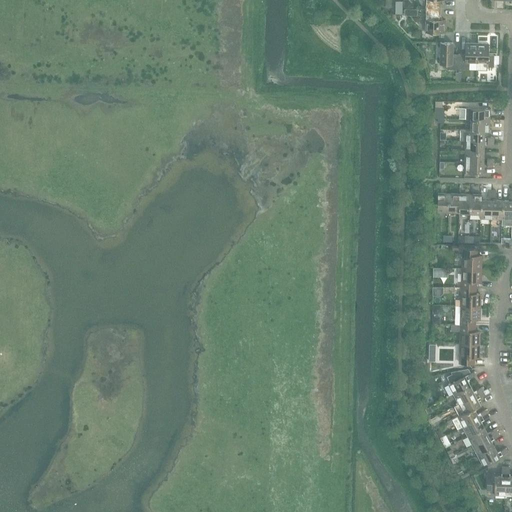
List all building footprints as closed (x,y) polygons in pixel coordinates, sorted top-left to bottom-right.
[(425,0),(425,9),(440,9),(440,0),(425,0)] [(440,20),(440,9),(425,9),(425,32),(445,32),(445,20),(440,20)] [(458,69),(459,54),(452,54),(452,42),(440,42),(439,63),(446,63),(446,69),(458,69)] [(476,63),(477,43),(465,43),(465,54),(459,54),(458,69),(469,69),(469,62),(476,63)] [(477,43),(476,63),(483,63),(483,65),(484,67),(498,67),(499,55),(494,55),(488,55),(488,44),(477,43)] [(444,107),(434,107),(435,118),(437,118),(443,118),(444,107)] [(471,108),(471,119),(490,119),(490,108),(471,108)] [(490,130),(490,119),(471,119),(470,129),(470,130),(484,130),(490,130)] [(470,130),(470,129),(459,129),(459,140),(465,140),(484,141),(484,130),(470,130)] [(483,151),(484,141),(465,140),(465,151),(483,151)] [(483,162),(483,151),(465,151),(465,162),(483,162)] [(483,173),(483,162),(465,162),(464,173),(483,173)] [(448,212),(448,193),(438,192),(437,212),(448,212)] [(459,212),(459,193),(448,193),(448,212),(459,212)] [(470,213),(470,193),(459,193),(459,212),(470,213)] [(481,199),(481,193),(470,193),(470,213),(480,213),(481,213),(481,199)] [(492,200),(481,199),(481,213),(480,213),(480,218),(491,218),(492,200)] [(511,199),(502,200),(502,219),(511,218),(511,199)] [(502,219),(502,200),(492,200),(491,218),(502,219)] [(469,235),(469,241),(479,242),(479,233),(475,233),(475,236),(469,235)] [(462,268),(481,268),(481,255),(476,255),(476,249),(463,249),(462,268)] [(480,281),(481,268),(462,268),(462,287),(475,287),(475,281),(480,281)] [(475,293),(475,287),(462,287),(461,306),(480,306),(480,293),(475,293)] [(479,319),(480,306),(461,306),(461,325),(474,325),(474,319),(479,319)] [(474,331),(474,325),(461,325),(460,343),(479,344),(479,331),(474,331)] [(478,357),(479,344),(460,343),(460,362),(473,363),(473,356),(478,357)] [(448,396),(453,394),(470,385),(467,379),(475,374),(474,371),(468,374),(466,370),(461,373),(460,372),(452,376),(454,381),(448,384),(443,387),(448,396)] [(455,404),(483,390),(482,387),(473,391),(470,385),(453,394),(457,402),(455,403),(455,404)] [(453,405),(454,407),(459,415),(474,407),(480,404),(477,398),(487,392),(486,388),(483,390),(455,404),(453,405)] [(477,413),(474,408),(474,407),(457,416),(461,424),(459,425),(460,427),(487,412),(486,409),(477,413)] [(467,435),(484,426),(481,420),(489,416),(487,412),(460,427),(460,428),(463,427),(467,435)] [(470,446),(497,432),(495,428),(487,432),(484,426),(467,435),(471,443),(469,445),(470,446)] [(477,455),(494,446),(491,439),(499,435),(497,432),(470,446),(470,447),(473,446),(477,455)] [(494,446),(477,455),(482,462),(479,464),(480,465),(482,464),(507,451),(506,447),(497,452),(494,446)] [(505,495),(505,467),(502,467),(501,476),(495,476),(495,473),(487,473),(486,491),(494,491),(493,495),(505,495)]
